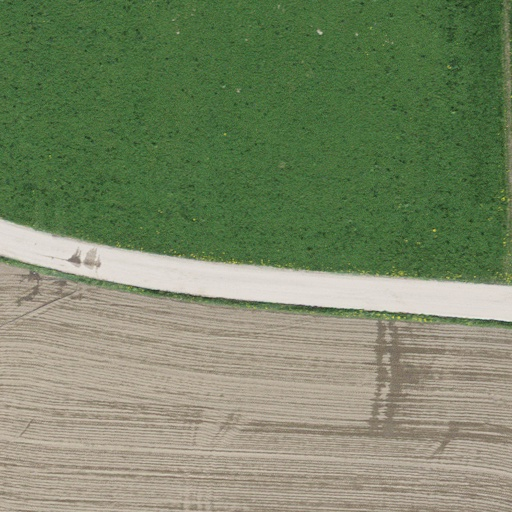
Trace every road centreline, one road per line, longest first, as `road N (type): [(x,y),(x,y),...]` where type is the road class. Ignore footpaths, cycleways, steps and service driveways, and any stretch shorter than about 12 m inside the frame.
road 1 (track): [(0,235),(150,273),(511,301)]
road 2 (track): [(511,211),(502,0)]
